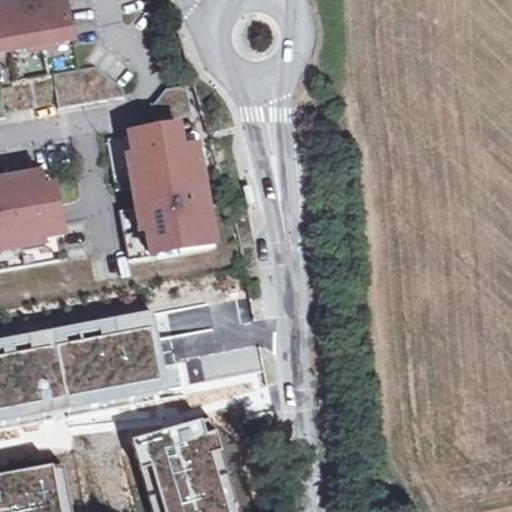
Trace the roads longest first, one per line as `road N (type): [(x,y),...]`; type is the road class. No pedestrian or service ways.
road 1 (secondary): [(264,84),(321,511)]
road 2 (residential): [(106,0),(110,28),(147,68),(146,95),(117,118),(0,137)]
